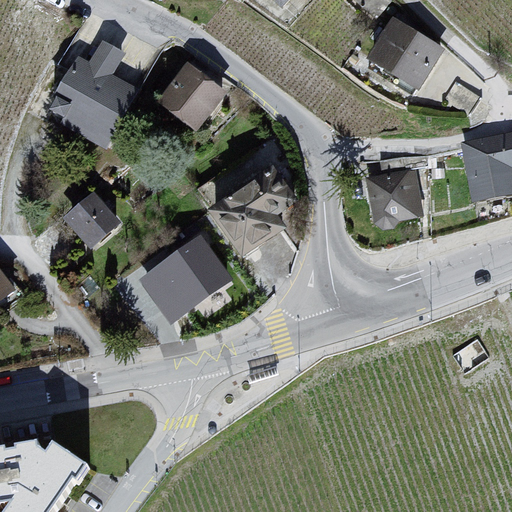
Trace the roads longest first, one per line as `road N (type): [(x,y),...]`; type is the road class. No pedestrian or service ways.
road 1 (residential): [(345,321),(329,264),(316,153),(296,118),(188,33),(116,0)]
road 2 (unknown): [(106,358),(26,231),(20,187),(29,136)]
road 3 (residential): [(192,365),(0,399)]
road 4 (residential): [(511,259),(345,321)]
road 5 (residential): [(115,511),(180,422),(192,365)]
road 6 (residential): [(345,321),(192,365)]
